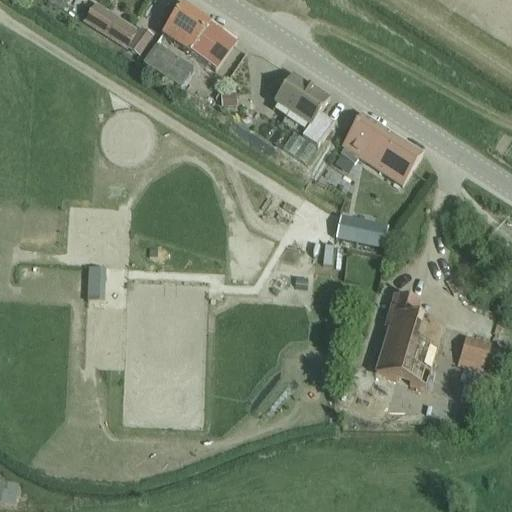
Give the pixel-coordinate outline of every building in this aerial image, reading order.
[(137,34),(94,7),(83,25),(125,52),(127,53),(137,34)] [(215,74),(225,59),(236,42),(182,7),(161,38),(215,74)] [(140,30),(137,34),(127,53),(138,60),(152,39),(140,30)] [(141,68),(178,92),(192,70),(155,47),(141,68)] [(204,79),(210,97),(229,91),(224,73),(204,79)] [(292,78),(272,107),(287,117),(309,132),(303,141),(302,142),(314,150),(316,151),(333,126),(319,117),(329,102),(292,78)] [(402,189),(422,158),(362,118),(341,149),(344,151),(339,158),(353,167),(358,160),(402,189)] [(384,253),(389,231),(340,220),(335,242),(384,253)] [(397,299),(394,298),(384,331),(388,332),(375,377),(395,383),(425,392),(443,331),(413,322),(419,304),(398,298),(397,299)] [(0,506),(4,507),(14,508),(18,487),(0,484),(0,506)]
